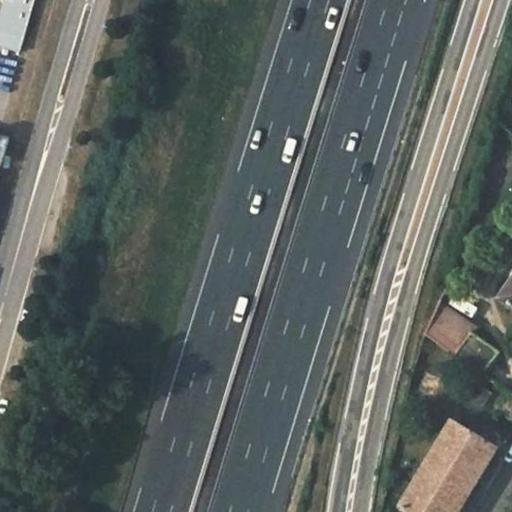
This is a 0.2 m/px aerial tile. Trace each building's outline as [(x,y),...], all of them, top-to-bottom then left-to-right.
[(0,0),(0,48),(16,53),(30,0),(0,0)] [(440,301),(426,334),(458,354),(471,334),(475,326),(440,301)] [(458,354),(484,374),(499,354),(471,334),(458,354)] [(511,395),(500,411),(511,419),(511,395)] [(459,511),(485,472),(498,451),(452,424),(403,503),(417,511),(459,511)]
